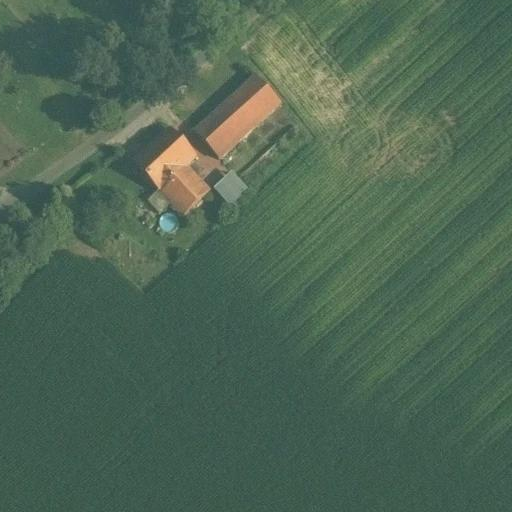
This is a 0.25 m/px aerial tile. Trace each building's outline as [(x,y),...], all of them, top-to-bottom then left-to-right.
[(268,50),(247,69),(255,79),(279,105),(383,11),(390,5),(392,2),(390,0),(322,0),(276,43),(268,50)] [(439,0),(404,0),(394,9),(390,5),(383,11),(407,36),(443,3),(439,0)] [(276,43),(267,33),(259,40),(268,50),(276,43)] [(279,105),(255,79),(240,93),(264,119),(279,105)] [(240,93),(194,134),(218,161),(264,119),(240,93)] [(195,159),(169,132),(133,165),(158,192),(159,192),(171,205),(196,182),(184,169),(195,159)] [(236,205),(256,187),(239,170),(220,187),(236,205)]
